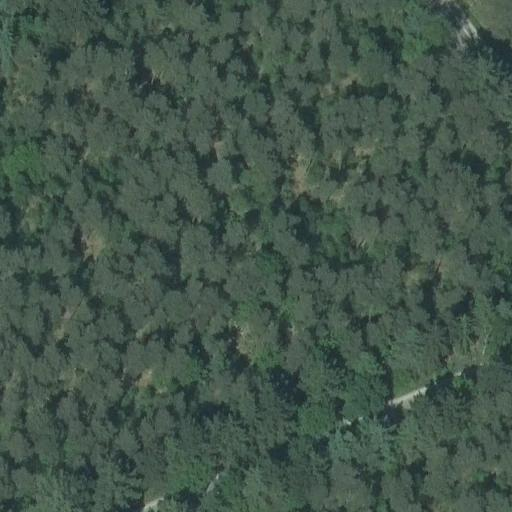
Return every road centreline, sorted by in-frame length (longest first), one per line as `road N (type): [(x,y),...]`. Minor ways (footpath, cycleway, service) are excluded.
road 1 (unclassified): [(168,511),(511,366)]
road 2 (tertiary): [(511,98),(474,61),(434,0)]
